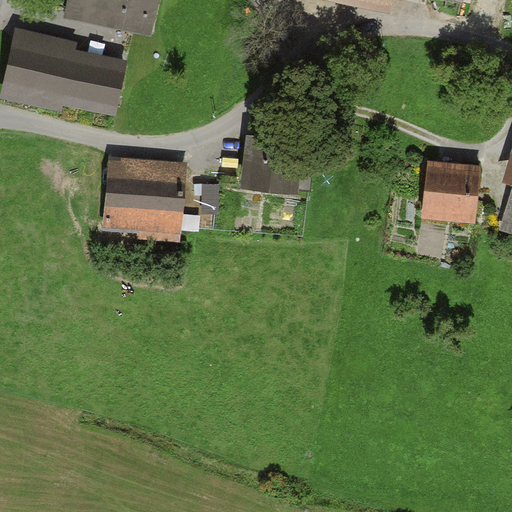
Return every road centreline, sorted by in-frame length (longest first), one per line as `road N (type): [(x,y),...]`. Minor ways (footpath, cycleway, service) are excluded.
road 1 (unclassified): [(511,53),(405,23),(339,23),(258,102),(191,139),(113,140),(0,115)]
road 2 (track): [(258,102),(333,105),(471,156),(503,149),(511,137)]
